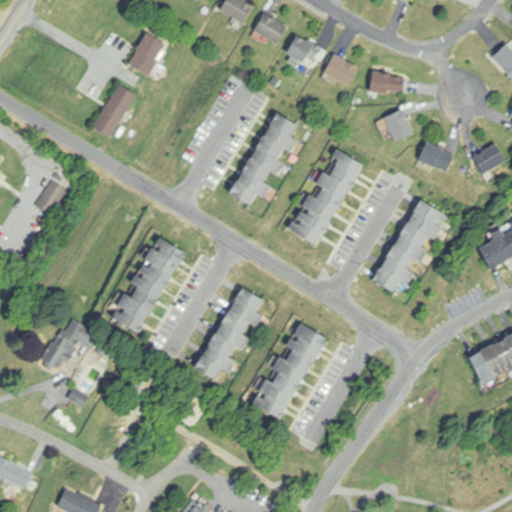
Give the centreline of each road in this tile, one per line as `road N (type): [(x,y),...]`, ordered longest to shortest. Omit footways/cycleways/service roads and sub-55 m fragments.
road 1 (residential): [(0,96),(418,353)]
road 2 (residential): [(320,0),(416,47),(451,39),(492,0)]
road 3 (residential): [(311,511),(418,353)]
road 4 (residential): [(0,418),(139,485),(147,495),(138,511)]
road 5 (residential): [(331,297),(404,180)]
road 6 (residential): [(179,205),(251,88)]
road 7 (residential): [(373,326),(309,444)]
road 8 (residential): [(236,240),(169,349)]
